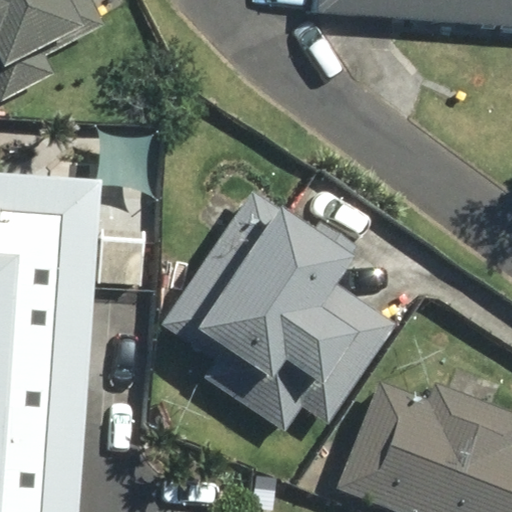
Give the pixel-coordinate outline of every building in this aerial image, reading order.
[(0,0),(0,72),(41,53),(44,59),(89,37),(70,0),(0,0)] [(511,0),(301,0),(300,23),(511,37),(511,0)] [(511,134),(465,101),(436,141),(511,195),(511,134)] [(0,511),(59,511),(81,192),(0,186),(0,511)] [(239,203),(148,334),(201,370),(190,385),(271,441),(288,416),(313,434),(382,335),(316,289),(338,258),(303,235),(300,240),(246,203),(244,206),(239,203)] [(365,391),(323,496),(363,511),(511,511),(511,429),(419,393),(412,410),(365,391)]
